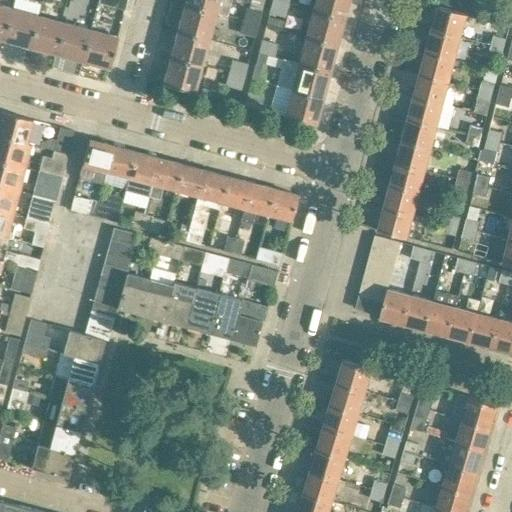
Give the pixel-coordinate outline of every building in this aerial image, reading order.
[(108,5),(124,10),(126,0),(98,0),(98,3),(108,5)] [(185,0),(184,5),(215,13),(227,16),(231,0),(185,0)] [(250,0),(249,9),(261,12),(263,0),(250,0)] [(272,0),(269,12),(284,16),(287,4),(272,0)] [(314,0),(312,10),(343,19),(348,0),(314,0)] [(0,38),(4,40),(12,9),(0,5),(0,38)] [(208,39),(215,13),(184,5),(177,31),(208,39)] [(433,28),(461,36),(466,15),(468,15),(468,14),(437,6),(437,7),(438,7),(435,21),(433,28)] [(246,8),(242,20),(257,24),(261,12),(249,9),(246,8)] [(4,40),(30,47),(38,16),(12,9),(4,40)] [(336,45),(343,19),(312,10),(305,37),(336,45)] [(30,47),(56,54),(65,23),(38,16),(30,47)] [(283,21),(268,17),(266,26),(280,30),(283,21)] [(254,37),(257,24),(242,20),(239,33),(254,37)] [(56,54),(83,61),(91,30),(65,23),(56,54)] [(427,51),(455,58),(461,36),(433,28),(427,51)] [(109,68),(117,37),(91,30),(83,61),(109,68)] [(177,31),(170,57),(201,66),(208,39),(177,31)] [(494,34),(491,44),(504,47),(507,37),(494,34)] [(298,63),(329,72),(336,45),(305,37),(298,63)] [(261,40),(258,53),(266,55),(273,56),(275,50),(276,44),(261,40)] [(489,53),(502,56),(504,47),(491,44),(489,53)] [(421,73),(449,81),(455,58),(427,51),(421,73)] [(259,81),(266,55),(258,53),(251,79),(259,81)] [(194,92),(201,66),(170,57),(163,84),(194,92)] [(282,59),(275,86),(291,90),(322,98),(329,72),(298,63),(282,59)] [(232,60),(228,73),(243,77),(247,64),(232,60)] [(228,73),(225,85),(240,89),(243,77),(228,73)] [(421,73),(415,95),(443,103),(452,105),(458,83),(449,81),(421,73)] [(482,80),(480,88),(492,92),(495,83),(482,80)] [(511,87),(500,85),(498,94),(511,98),(511,93),(511,87)] [(490,102),(492,92),(480,88),(477,99),(490,102)] [(284,116),(315,124),(322,98),(291,90),(284,116)] [(247,93),(244,105),(259,109),(262,97),(247,93)] [(508,107),(511,98),(498,94),(496,104),(508,107)] [(409,118),(437,125),(443,103),(415,95),(409,118)] [(0,111),(0,112),(0,135),(30,144),(33,145),(39,121),(0,111)] [(403,140),(431,148),(437,125),(409,118),(403,140)] [(470,125),(468,133),(481,137),(483,128),(470,125)] [(40,142),(39,146),(53,150),(67,154),(74,130),(60,127),(56,140),(51,138),(40,142)] [(489,129),(486,139),(499,142),(502,133),(489,129)] [(478,147),(481,137),(468,133),(465,144),(478,147)] [(30,144),(0,135),(0,160),(24,167),(30,144)] [(105,171),(112,145),(89,139),(82,165),(93,168),(91,179),(102,182),(105,171)] [(497,152),(499,142),(486,139),(484,148),(497,152)] [(397,162),(425,170),(431,148),(403,140),(397,162)] [(105,171),(129,177),(135,151),(112,145),(105,171)] [(42,155),(38,171),(61,177),(67,154),(53,150),(51,158),(42,155)] [(151,183),(158,157),(135,151),(129,177),(125,189),(148,195),(151,183)] [(158,157),(151,183),(148,195),(158,197),(162,186),(175,189),(182,163),(158,157)] [(24,167),(0,160),(0,185),(18,190),(24,167)] [(391,185),(419,192),(425,170),(397,162),(391,185)] [(197,195),(204,169),(182,163),(175,189),(197,195)] [(204,169),(197,195),(189,226),(185,240),(199,244),(207,212),(204,211),(206,205),(219,208),(221,202),(228,176),(204,169)] [(459,169),(456,178),(469,181),(472,172),(459,169)] [(55,200),(61,177),(38,171),(32,194),(55,200)] [(475,184),(488,187),(490,177),(477,173),(475,184)] [(221,202),(244,208),(251,182),(228,176),(221,202)] [(467,191),(469,181),(456,178),(454,188),(467,191)] [(244,208),(240,222),(251,224),(255,211),(267,214),(274,188),(251,182),(244,208)] [(485,196),(488,187),(475,184),(473,192),(485,196)] [(18,190),(0,185),(0,210),(12,213),(18,190)] [(385,207),(413,215),(419,192),(391,185),(385,207)] [(290,220),(297,194),(274,188),(267,214),(290,220)] [(49,223),(55,200),(32,194),(25,217),(49,223)] [(105,203),(97,201),(93,216),(117,222),(123,198),(107,194),(105,203)] [(88,199),(84,213),(93,216),(97,201),(88,199)] [(413,215),(385,207),(379,228),(378,228),(377,229),(407,237),(413,215)] [(12,213),(0,210),(0,235),(8,237),(11,238),(15,224),(9,223),(12,213)] [(131,226),(139,228),(143,213),(135,211),(131,226)] [(143,213),(139,228),(163,234),(166,222),(151,218),(152,216),(143,213)] [(447,214),(445,223),(458,226),(460,217),(447,214)] [(31,243),(43,247),(49,223),(25,217),(23,228),(34,231),(31,243)] [(466,219),(463,228),(476,232),(479,222),(466,219)] [(177,238),(185,240),(189,226),(180,223),(177,238)] [(455,236),(458,226),(445,223),(442,233),(455,236)] [(113,227),(110,239),(133,245),(136,233),(113,227)] [(474,241),(476,232),(463,228),(461,238),(474,241)] [(0,235),(0,259),(2,260),(16,264),(19,254),(5,250),(8,237),(0,235)] [(375,235),(372,247),(397,253),(400,242),(375,235)] [(227,236),(223,250),(232,252),(236,238),(227,236)] [(150,237),(146,252),(155,255),(159,239),(150,237)] [(236,238),(232,252),(240,255),(243,240),(236,238)] [(130,257),(132,249),(133,245),(110,239),(107,251),(130,257)] [(155,255),(178,261),(182,245),(159,239),(155,255)] [(182,245),(178,261),(201,267),(205,251),(182,245)] [(410,258),(420,260),(423,248),(413,245),(410,258)] [(255,259),(278,265),(282,252),(258,246),(255,259)] [(372,247),(369,259),(394,265),(397,253),(372,247)] [(432,250),(423,248),(420,260),(429,263),(432,250)] [(107,251),(104,263),(127,269),(130,257),(107,251)] [(201,267),(200,272),(209,275),(209,274),(214,254),(205,251),(201,267)] [(19,254),(16,264),(37,270),(40,259),(19,254)] [(224,273),(247,279),(251,264),(228,257),(224,273)] [(455,270),(464,272),(468,259),(458,257),(455,270)] [(369,259),(366,271),(391,277),(394,265),(369,259)] [(477,262),(468,259),(464,272),(474,275),(477,262)] [(104,263),(100,274),(124,280),(126,274),(127,269),(104,263)] [(31,293),(37,270),(16,264),(10,288),(31,293)] [(251,264),(247,279),(273,286),(277,270),(251,264)] [(490,266),(483,264),(480,274),(487,276),(490,266)] [(500,282),(509,284),(511,273),(511,271),(503,269),(500,282)] [(366,271),(362,283),(388,289),(391,277),(366,271)] [(117,305),(116,308),(139,314),(146,289),(149,279),(126,273),(124,280),(120,293),(117,305)] [(124,280),(100,274),(97,287),(120,293),(124,280)] [(146,289),(139,314),(162,320),(171,285),(149,279),(146,289)] [(171,285),(162,320),(185,326),(195,289),(172,283),(171,285)] [(388,289),(362,283),(359,295),(384,302),(388,289)] [(94,299),(117,305),(120,293),(97,287),(94,299)] [(195,289),(185,326),(208,332),(218,293),(196,287),(195,289)] [(388,289),(384,302),(381,315),(380,318),(381,319),(381,317),(403,323),(410,295),(388,289)] [(448,335),(455,307),(458,296),(436,290),(433,301),(425,329),(448,335)] [(11,305),(9,312),(24,316),(30,297),(14,293),(11,305)] [(208,332),(231,338),(241,299),(218,293),(208,332)] [(359,295),(356,308),(381,315),(384,302),(359,295)] [(410,295),(403,323),(425,329),(433,301),(410,295)] [(114,316),(116,308),(117,305),(94,299),(91,310),(114,316)] [(263,320),(267,306),(241,299),(231,338),(254,344),(261,319),(263,320),(262,320),(263,320)] [(0,305),(0,309),(9,312),(11,305),(1,302),(0,305)] [(455,307),(448,335),(470,341),(478,313),(455,307)] [(91,310),(87,322),(111,328),(111,327),(114,316),(91,310)] [(24,316),(9,312),(4,331),(19,336),(24,316)] [(478,313),(470,341),(493,347),(500,319),(478,313)] [(30,319),(24,343),(47,349),(50,337),(42,335),(46,323),(30,319)] [(511,321),(500,319),(493,347),(511,351),(511,321)] [(84,334),(104,339),(108,340),(111,328),(87,322),(84,334)] [(68,329),(62,353),(98,362),(104,339),(84,334),(68,329)] [(9,337),(4,356),(13,358),(18,339),(9,337)] [(47,349),(24,343),(21,352),(44,358),(47,349)] [(60,352),(54,375),(92,385),(98,362),(62,353),(60,352)] [(344,361),(337,383),(365,391),(372,369),(373,369),(374,368),(343,359),(342,360),(344,361)] [(2,364),(0,370),(0,384),(6,386),(11,367),(2,364)] [(54,375),(48,398),(49,398),(61,401),(86,408),(92,385),(54,375)] [(14,379),(12,388),(25,391),(27,382),(14,379)] [(331,405),(359,413),(365,391),(337,383),(331,405)] [(12,388),(6,410),(21,414),(27,392),(25,391),(12,388)] [(401,391),(399,400),(411,404),(414,395),(401,391)] [(27,393),(25,401),(36,404),(38,396),(27,393)] [(460,394),(453,417),(463,420),(491,428),(497,406),(499,407),(499,406),(498,405),(466,396),(460,394)] [(420,397),(417,406),(430,410),(433,400),(420,397)] [(409,414),(411,404),(399,400),(396,410),(409,414)] [(80,430),(86,408),(61,401),(55,424),(80,430)] [(331,405),(324,427),(352,435),(359,413),(331,405)] [(430,410),(417,406),(414,415),(427,419),(430,410)] [(456,442),(484,450),(491,428),(463,420),(456,442)] [(43,421),(37,443),(74,453),(80,430),(55,424),(43,421)] [(0,431),(0,433),(13,437),(16,427),(2,424),(0,431)] [(318,449),(346,457),(352,435),(324,427),(318,449)] [(0,433),(0,458),(7,461),(13,437),(0,433)] [(388,435),(385,445),(398,449),(401,439),(388,435)] [(478,472),(484,450),(456,442),(448,440),(446,449),(441,447),(437,460),(450,464),(478,472)] [(407,441),(404,450),(417,454),(419,445),(407,441)] [(67,477),(74,453),(37,443),(31,467),(67,477)] [(395,458),(398,449),(385,445),(382,454),(395,458)] [(318,449),(311,471),(339,479),(346,457),(318,449)] [(404,450),(401,460),(414,463),(417,454),(404,450)] [(471,494),(478,472),(450,464),(443,486),(471,494)] [(305,493),(332,501),(339,479),(311,471),(305,493)] [(375,479),(372,489),(385,493),(388,483),(375,479)] [(393,485),(391,494),(403,498),(406,489),(393,485)] [(449,511),(465,511),(471,494),(443,486),(437,508),(449,511)] [(382,502),(385,493),(372,489),(369,498),(382,502)] [(305,493),(298,511),(329,511),(332,501),(305,493)] [(401,508),(403,498),(391,494),(388,504),(401,508)] [(2,501),(0,506),(0,511),(16,511),(18,505),(2,501)]
